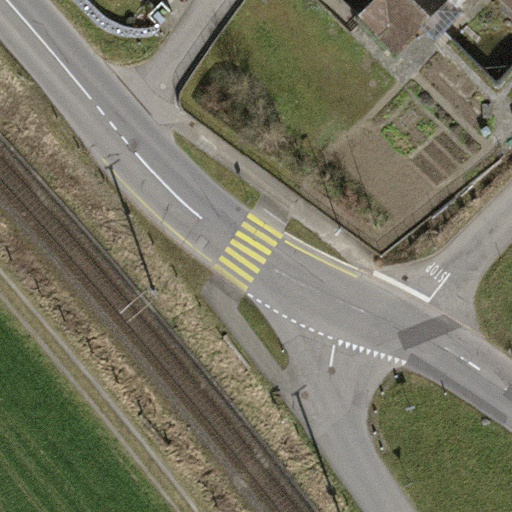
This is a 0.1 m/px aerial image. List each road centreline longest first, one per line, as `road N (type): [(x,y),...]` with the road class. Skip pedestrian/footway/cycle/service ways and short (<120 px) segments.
road 1 (tertiary): [(343,303),(251,253),(193,209),(2,0)]
road 2 (track): [(194,511),(0,282)]
road 3 (residential): [(391,511),(351,446),(333,388),(343,303)]
road 4 (residential): [(405,327),(511,214)]
road 5 (tertiary): [(511,394),(405,327)]
